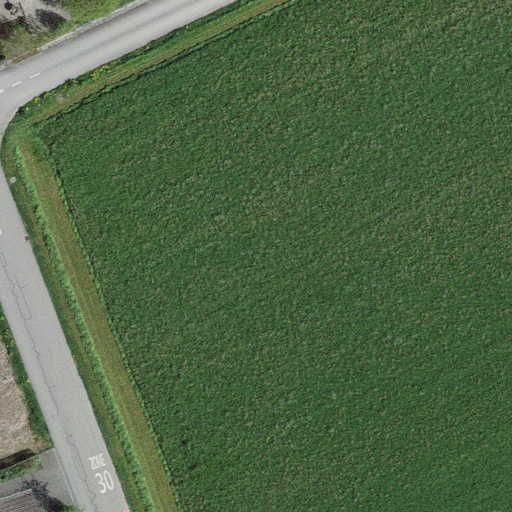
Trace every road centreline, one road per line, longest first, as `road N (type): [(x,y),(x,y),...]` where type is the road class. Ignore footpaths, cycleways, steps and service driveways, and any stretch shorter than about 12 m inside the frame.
road 1 (residential): [(108,511),(0,229)]
road 2 (residential): [(200,0),(0,96)]
